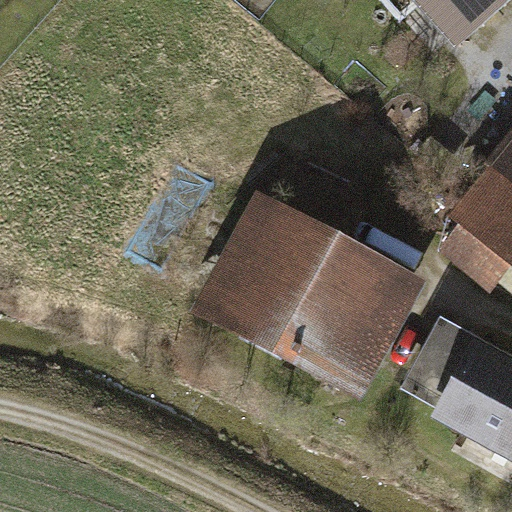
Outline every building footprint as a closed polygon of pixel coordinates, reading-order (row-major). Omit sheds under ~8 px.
[(441,0),(465,27),(497,0),(441,0)] [(511,103),(483,140),(511,163),(511,103)] [(511,259),(511,163),(483,140),(435,198),(511,259)] [(203,299),(350,383),(411,278),(265,193),(203,299)] [(511,461),(511,378),(468,353),(432,414),(511,461)]
